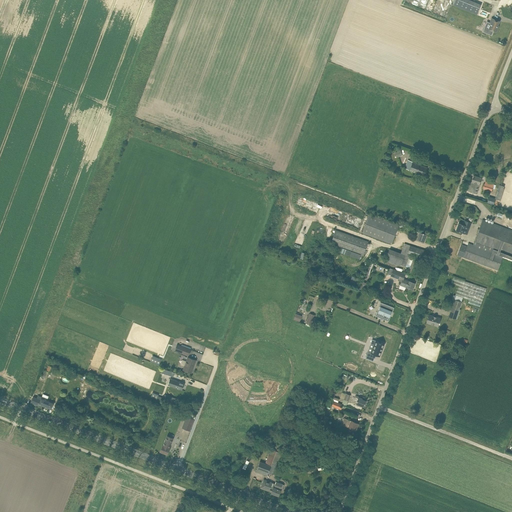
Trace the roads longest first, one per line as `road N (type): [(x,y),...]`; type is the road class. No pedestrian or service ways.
road 1 (unclassified): [(340,511),(489,102)]
road 2 (tertiary): [(281,511),(0,402)]
